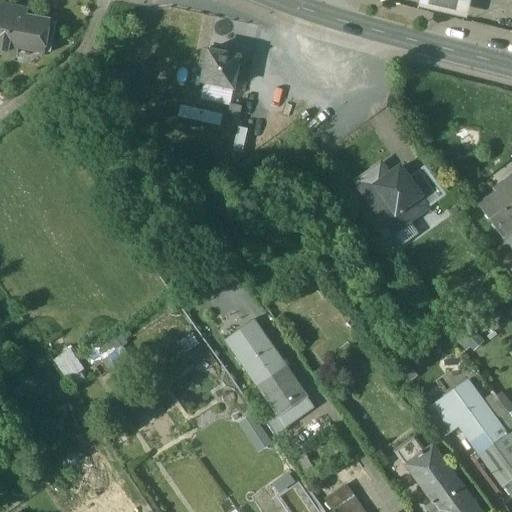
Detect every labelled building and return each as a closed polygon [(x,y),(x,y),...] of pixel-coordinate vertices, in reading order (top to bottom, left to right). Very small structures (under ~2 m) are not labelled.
[(43,21),(14,15),(15,9),(0,6),(0,53),(14,56),(15,47),(37,51),(43,21)] [(56,23),(43,21),(37,51),(50,54),(56,23)] [(240,59),(208,52),(205,66),(200,64),(197,76),(203,77),(202,83),(229,89),(234,90),(235,84),(240,59)] [(247,87),(235,84),(234,90),(229,89),(225,107),(242,111),(247,87)] [(464,120),(455,125),(456,134),(463,137),(470,134),(471,125),(464,120)] [(425,166),(408,178),(429,208),(446,195),(425,166)] [(408,178),(400,167),(382,180),(380,181),(402,210),(410,222),(429,208),(408,178)] [(382,180),(374,169),(355,182),(384,223),(402,210),(380,181),(382,180)] [(511,176),(504,182),(507,186),(480,205),(511,250),(511,176)] [(253,322),(226,342),(232,351),(244,367),(258,386),(285,367),(253,322)] [(244,367),(232,351),(223,358),(234,374),(244,367)] [(285,367),(258,386),(279,416),(296,404),(303,413),(313,406),(285,367)] [(511,417),(508,413),(497,422),(469,383),(434,408),(449,429),(456,424),(502,488),(505,486),(511,495),(511,417)] [(449,429),(434,408),(424,415),(439,436),(449,429)] [(255,451),(270,441),(249,411),(234,421),(255,451)] [(444,461),(432,445),(405,464),(417,480),(444,461)] [(471,499),(444,461),(417,480),(431,501),(430,502),(431,504),(426,507),(429,511),(473,511),(467,502),(471,499)] [(367,511),(349,486),(328,501),(336,511),(335,511),(367,511)]
